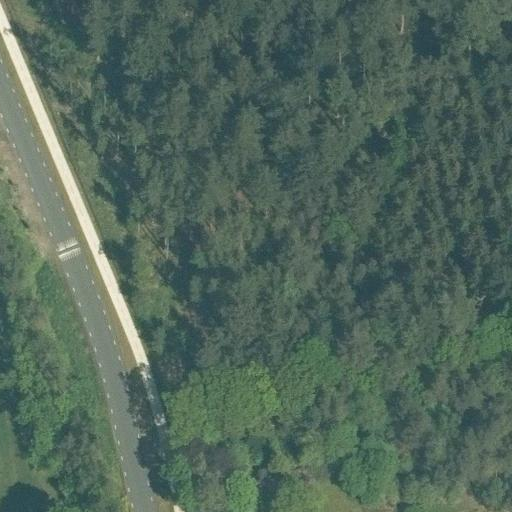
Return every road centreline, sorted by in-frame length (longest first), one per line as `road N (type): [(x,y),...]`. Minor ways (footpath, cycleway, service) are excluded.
road 1 (tertiary): [(145,511),(104,342),(0,86)]
road 2 (track): [(511,350),(472,365),(340,386),(131,453)]
